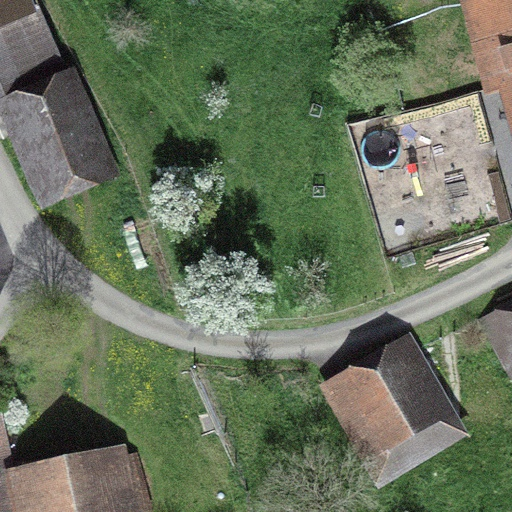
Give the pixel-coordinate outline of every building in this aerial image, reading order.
[(511,0),(440,0),(441,3),(493,226),(511,221),(511,0)] [(0,30),(0,142),(36,220),(122,181),(44,11),(0,30)] [(368,130),(334,147),(346,171),(380,154),(368,130)] [(511,305),(467,326),(511,423),(511,305)] [(442,443),(399,354),(287,408),(330,497),(442,443)] [(0,511),(119,511),(113,462),(2,477),(0,462),(0,511)]
